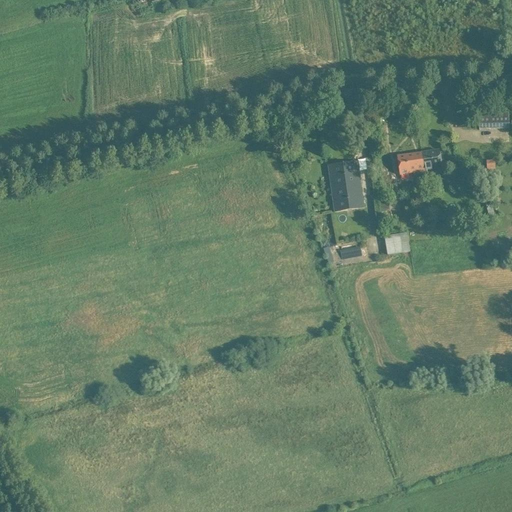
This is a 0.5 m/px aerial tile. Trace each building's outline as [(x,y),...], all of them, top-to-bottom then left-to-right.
[(479,130),(510,130),(510,114),(479,114),(479,130)] [(428,179),(427,170),(442,168),(439,151),(422,153),(423,163),(420,163),(421,168),(416,168),(417,172),(419,172),(419,175),(422,175),(423,180),(428,179)] [(415,181),(423,180),(422,175),(419,175),(419,172),(417,172),(416,168),(421,168),(420,163),(423,163),(422,153),(397,156),(400,174),(413,172),(415,181)] [(495,169),(495,160),(486,161),(487,170),(495,169)] [(364,208),(359,172),(358,162),(328,166),(335,212),(364,208)] [(389,215),(388,212),(390,211),(389,203),(378,205),(380,217),(389,215)] [(491,203),(486,204),(489,219),(495,218),(491,203)] [(388,255),(403,253),(410,252),(407,233),(385,237),(388,255)] [(360,244),(341,246),(341,257),(361,256),(360,244)] [(329,247),(324,249),(328,263),(333,261),(329,247)]
